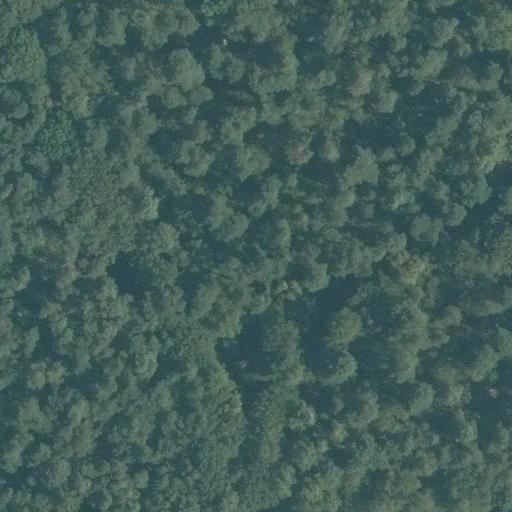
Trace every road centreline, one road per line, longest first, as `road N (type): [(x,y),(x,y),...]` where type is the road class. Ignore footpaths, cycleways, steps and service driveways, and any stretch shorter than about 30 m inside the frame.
road 1 (track): [(0,8),(211,350),(249,484)]
road 2 (track): [(511,391),(274,475)]
